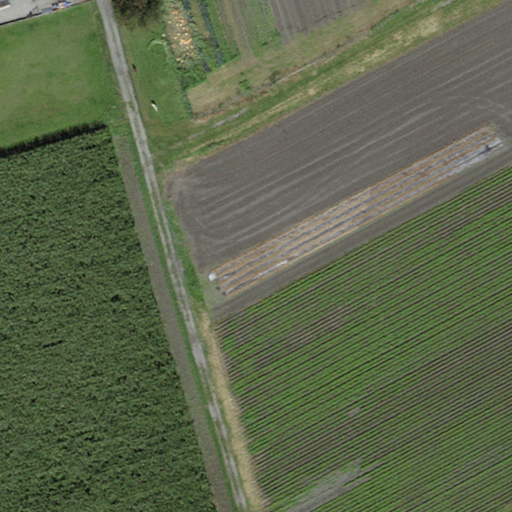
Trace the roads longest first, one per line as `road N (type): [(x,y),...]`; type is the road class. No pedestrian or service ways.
road 1 (track): [(243,511),(104,0)]
road 2 (track): [(461,0),(152,165)]
